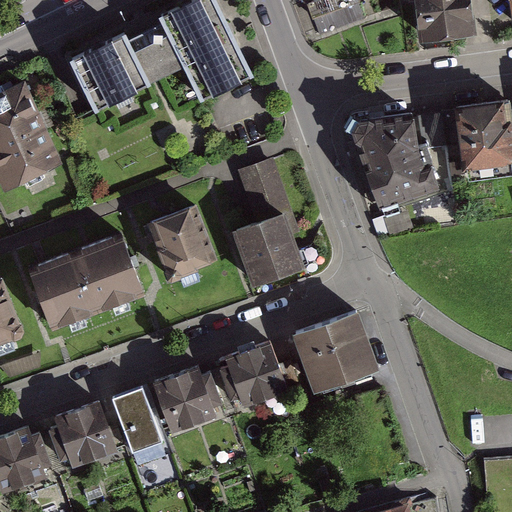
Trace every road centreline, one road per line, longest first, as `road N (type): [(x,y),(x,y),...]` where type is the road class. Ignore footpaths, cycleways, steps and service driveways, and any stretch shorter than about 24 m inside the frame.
road 1 (residential): [(0,410),(372,281)]
road 2 (residential): [(372,281),(430,440),(454,470),(461,511)]
road 3 (residential): [(511,61),(301,87)]
road 4 (residential): [(301,87),(372,281)]
road 5 (residential): [(511,361),(444,326),(393,286),(372,281)]
road 6 (residential): [(109,0),(0,53)]
